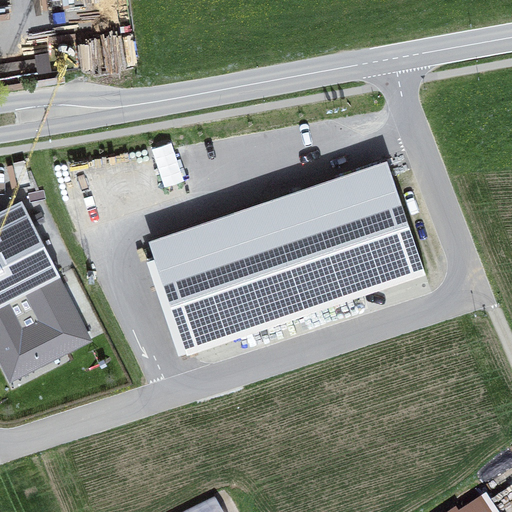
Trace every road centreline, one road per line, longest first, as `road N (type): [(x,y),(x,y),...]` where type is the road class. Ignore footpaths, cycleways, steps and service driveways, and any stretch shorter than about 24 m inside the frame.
road 1 (secondary): [(0,125),(394,58)]
road 2 (residential): [(511,349),(480,288),(394,58)]
